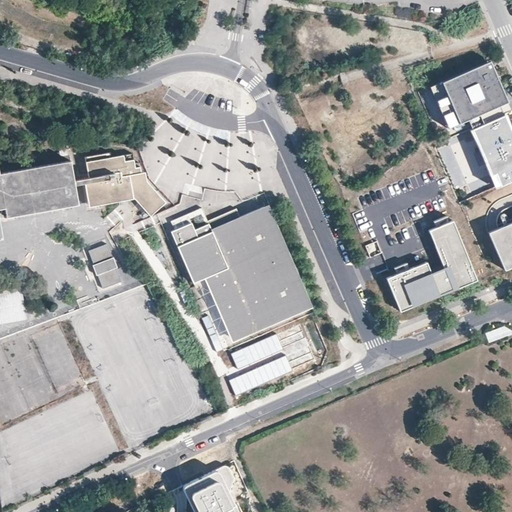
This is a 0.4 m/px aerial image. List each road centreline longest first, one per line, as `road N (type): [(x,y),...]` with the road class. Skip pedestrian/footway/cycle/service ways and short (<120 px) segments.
road 1 (residential): [(380,356),(36,511)]
road 2 (residential): [(380,356),(282,136),(259,92),(232,69)]
road 3 (residential): [(232,69),(178,60),(117,84),(0,50)]
road 4 (residential): [(511,304),(380,356)]
